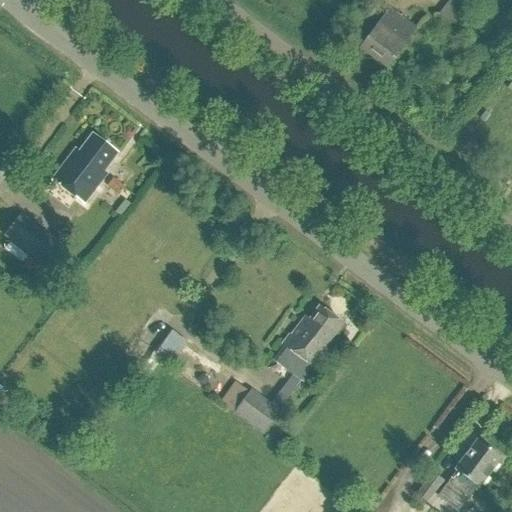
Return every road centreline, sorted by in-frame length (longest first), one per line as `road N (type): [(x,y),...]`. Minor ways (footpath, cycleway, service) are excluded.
road 1 (tertiary): [(511,378),(13,0)]
road 2 (unclassified): [(511,223),(217,0)]
